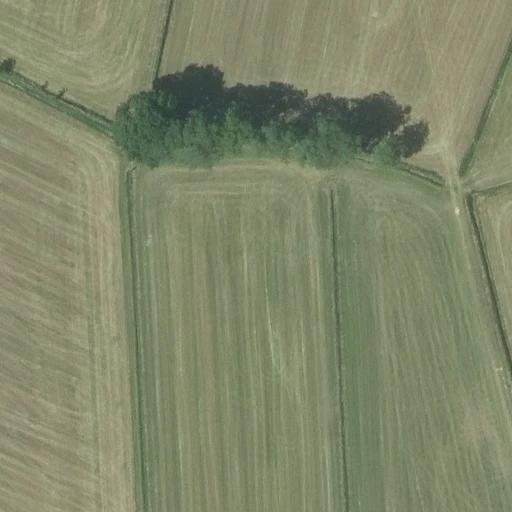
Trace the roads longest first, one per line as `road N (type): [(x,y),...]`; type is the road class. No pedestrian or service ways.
road 1 (track): [(453,200),(511,431)]
road 2 (track): [(349,127),(445,169),(453,199)]
